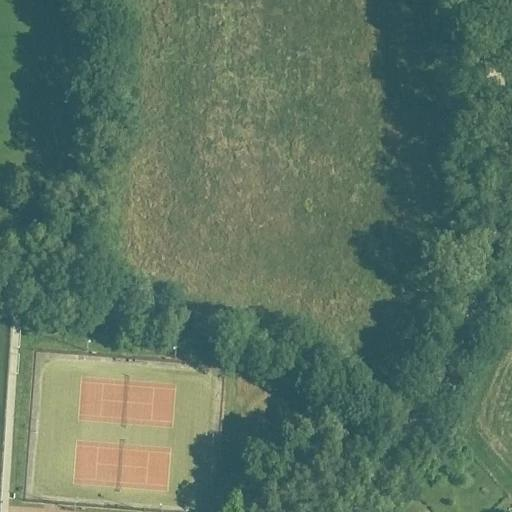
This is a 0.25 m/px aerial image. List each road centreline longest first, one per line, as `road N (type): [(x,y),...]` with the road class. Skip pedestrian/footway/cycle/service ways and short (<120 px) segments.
road 1 (track): [(361,511),(455,338),(481,270),(500,114),(483,0)]
road 2 (track): [(415,417),(374,389),(280,349),(0,284)]
